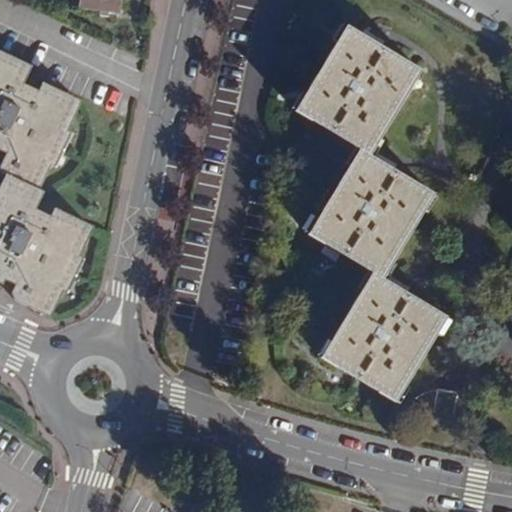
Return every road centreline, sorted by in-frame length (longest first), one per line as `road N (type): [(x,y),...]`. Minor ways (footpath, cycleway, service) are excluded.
road 1 (residential): [(139,401),(408,480),(511,496)]
road 2 (tertiary): [(112,344),(187,0)]
